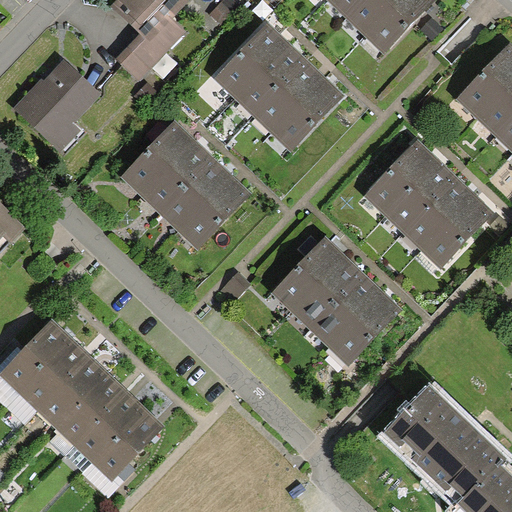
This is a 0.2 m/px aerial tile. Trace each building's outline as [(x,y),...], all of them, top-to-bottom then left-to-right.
[(139,37),(115,62),(138,84),(188,32),(175,20),(194,0),(117,0),(109,9),(139,37)] [(324,0),(384,58),(439,3),(436,0),(324,0)] [(216,82),(293,155),(345,99),(330,84),(318,73),(293,49),(282,40),(269,27),(216,82)] [(511,45),(510,44),(456,102),(511,154),(511,45)] [(43,80),(15,109),(61,154),(83,132),(75,124),(101,98),(66,64),(46,83),(43,80)] [(149,82),(135,97),(145,108),(160,93),(149,82)] [(122,180),(199,254),(253,198),(236,182),(225,172),(200,147),(188,136),(176,124),(122,180)] [(368,200),(440,271),(494,216),(479,202),(468,191),(443,166),(432,156),(421,145),(368,200)] [(0,263),(27,235),(0,209),(0,263)] [(272,297),(350,372),(404,314),(387,297),(377,288),(350,263),(339,252),(327,240),(272,297)] [(240,274),(221,293),(232,304),(251,284),(240,274)] [(1,378),(112,484),(165,429),(159,423),(131,397),(121,388),(94,363),(85,354),(58,329),(53,324),(1,378)] [(476,434),(430,391),(385,438),(461,511),(501,470),(507,463),(476,434)] [(511,511),(511,480),(501,470),(461,511),(459,511),(511,511)]
